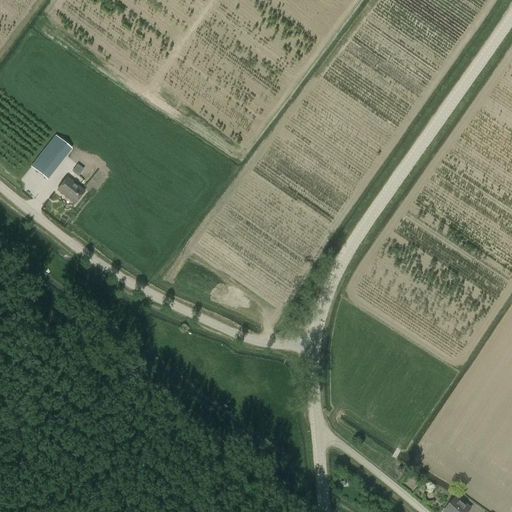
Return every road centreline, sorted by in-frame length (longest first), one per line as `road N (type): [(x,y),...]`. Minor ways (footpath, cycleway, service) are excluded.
road 1 (unclassified): [(307,343),(327,262),(510,0)]
road 2 (unclassified): [(0,189),(104,272),(204,323),(307,343)]
road 3 (unclassified): [(414,511),(331,440),(310,432)]
